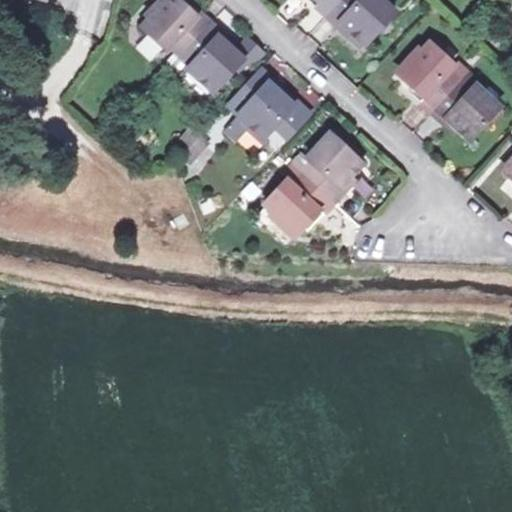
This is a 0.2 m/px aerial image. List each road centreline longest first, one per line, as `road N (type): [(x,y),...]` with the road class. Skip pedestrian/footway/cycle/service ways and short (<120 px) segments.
road 1 (residential): [(237,0),(421,168),(443,221)]
road 2 (unknown): [(86,25),(53,90),(148,173)]
